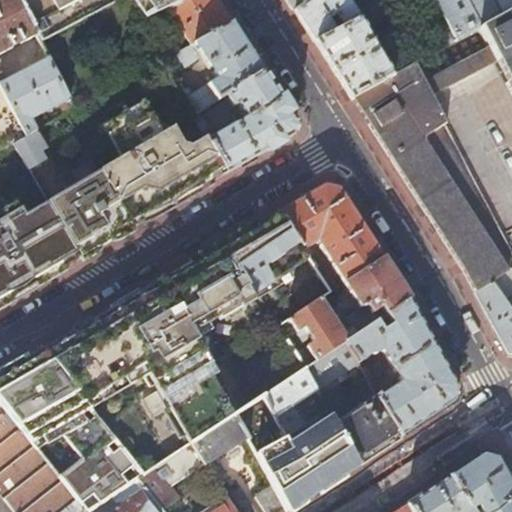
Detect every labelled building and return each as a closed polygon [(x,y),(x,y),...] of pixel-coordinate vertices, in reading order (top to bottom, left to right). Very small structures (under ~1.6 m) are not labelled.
[(0,0),(0,54),(11,48),(9,44),(12,42),(10,39),(16,36),(20,44),(36,36),(35,34),(16,0),(0,0)] [(16,0),(35,34),(100,0),(141,0),(154,17),(166,11),(188,0),(16,0)] [(100,0),(35,34),(36,36),(39,42),(111,3),(108,0),(100,0)] [(141,0),(131,0),(146,20),(154,17),(141,0)] [(215,0),(188,0),(166,11),(175,24),(172,26),(180,38),(183,36),(189,45),(230,23),(220,7),(215,0)] [(287,0),(301,22),(315,44),(359,21),(345,0),(287,0)] [(377,21),(417,0),(398,0),(372,14),(377,21)] [(511,0),(434,0),(453,34),(457,42),(511,11),(511,0)] [(511,11),(457,42),(351,100),(474,295),(511,269),(511,11)] [(333,72),(351,100),(457,42),(453,34),(391,67),(393,71),(389,74),(359,21),(315,44),(333,72)] [(248,51),(230,23),(189,45),(165,59),(174,75),(202,60),(215,80),(192,94),(188,88),(183,91),(196,113),(200,111),(224,96),(262,72),(248,51)] [(48,58),(0,83),(0,86),(26,135),(36,129),(30,120),(60,104),(65,113),(75,108),(48,58)] [(206,140),(225,174),(291,136),(294,122),(280,99),(262,72),(224,96),(232,108),(236,106),(244,119),(236,124),(235,122),(206,139),(206,140)] [(0,149),(26,135),(0,86),(0,149)] [(102,125),(108,136),(121,158),(99,172),(131,229),(133,229),(141,227),(149,223),(188,201),(213,186),(211,182),(225,174),(206,140),(190,148),(180,145),(171,130),(158,126),(143,101),(114,118),(102,125)] [(47,203),(80,260),(99,248),(131,229),(99,172),(47,203)] [(343,285),(382,259),(360,225),(338,190),(323,186),(278,212),(307,258),(313,255),(308,248),(319,241),(321,245),(319,246),(343,285)] [(0,304),(11,298),(16,295),(32,286),(45,279),(67,266),(80,260),(47,203),(25,216),(13,223),(0,201),(0,304)] [(307,258),(278,212),(258,224),(248,230),(229,240),(223,244),(255,293),(287,272),(307,258)] [(248,230),(258,224),(256,221),(227,237),(229,240),(248,230)] [(223,244),(229,240),(227,237),(215,244),(218,247),(223,244)] [(250,296),(255,293),(223,244),(218,247),(187,265),(161,280),(145,289),(136,295),(108,311),(89,322),(72,332),(42,350),(84,402),(139,370),(149,389),(154,386),(167,408),(177,425),(184,437),(190,447),(193,445),(235,417),(239,414),(192,333),(216,319),(218,321),(222,319),(225,317),(237,310),(253,301),(250,296)] [(218,247),(215,244),(185,261),(187,265),(218,247)] [(397,281),(382,259),(343,285),(341,286),(338,288),(341,293),(347,290),(359,310),(361,308),(362,310),(367,308),(371,315),(364,320),(341,335),(319,300),(283,323),(287,329),(292,326),(303,343),(310,339),(313,344),(307,347),(316,363),(346,343),(409,300),(397,281)] [(338,288),(341,286),(338,281),(332,285),(318,262),(312,265),(330,293),(338,288)] [(511,269),(474,295),(492,326),(507,355),(511,356),(511,309),(505,299),(511,294),(511,269)] [(291,279),(287,272),(255,293),(258,298),(291,279)] [(143,286),(145,289),(161,280),(159,277),(143,286)] [(106,307),(108,311),(136,295),(134,291),(129,294),(106,307)] [(424,327),(409,300),(346,343),(359,364),(380,350),(402,382),(376,398),(400,437),(453,402),(455,397),(457,388),(424,327)] [(367,308),(362,310),(359,312),(364,320),(371,315),(367,308)] [(239,314),(237,310),(225,317),(222,319),(224,323),(239,314)] [(70,329),(72,332),(89,322),(87,319),(70,329)] [(359,364),(346,343),(316,363),(312,366),(305,370),(317,391),(359,364)] [(91,511),(138,481),(144,477),(84,402),(42,350),(13,367),(0,374),(0,403),(77,501),(85,511),(91,511)] [(305,370),(312,366),(302,350),(295,355),(305,370)] [(283,413),(317,391),(305,370),(264,397),(283,433),(292,428),(283,413)] [(383,449),(400,437),(376,398),(376,397),(334,423),(358,466),(383,449)] [(0,511),(62,511),(77,501),(0,403),(0,511)] [(178,441),(184,437),(177,425),(167,408),(161,412),(178,441)] [(247,439),(240,425),(235,417),(193,445),(197,452),(219,486),(229,479),(226,475),(226,471),(224,467),(219,464),(216,460),(247,439)] [(316,493),(358,466),(334,423),(331,418),(290,445),(297,458),(316,493)] [(197,452),(193,445),(190,447),(144,477),(138,481),(144,489),(162,511),(175,511),(181,507),(175,496),(160,477),(197,452)] [(511,511),(511,491),(495,459),(482,456),(449,477),(469,511),(477,506),(480,511),(511,511)] [(470,511),(469,511),(449,477),(427,492),(406,505),(410,511),(470,511)] [(236,511),(255,511),(237,484),(224,493),(228,498),(236,511)] [(269,511),(287,511),(288,511),(273,485),(258,495),(269,511)] [(162,511),(144,489),(110,511),(162,511)] [(236,511),(228,498),(206,511),(236,511)] [(85,511),(77,501),(62,511),(85,511)]
